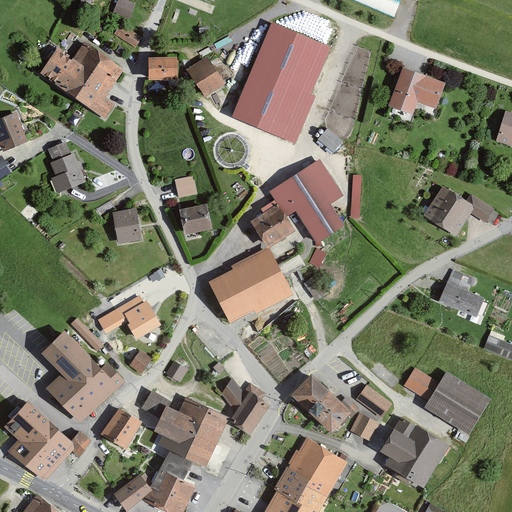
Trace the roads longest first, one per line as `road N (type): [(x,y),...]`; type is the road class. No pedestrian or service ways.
road 1 (unclassified): [(196,303),(194,280),(131,144),(144,46),(162,0)]
road 2 (residential): [(511,222),(410,275),(281,398)]
road 3 (unclassified): [(55,494),(122,397),(153,378),(196,303)]
road 4 (track): [(307,0),(511,82)]
road 5 (residential): [(281,398),(214,511)]
road 6 (unclassified): [(281,398),(196,303)]
